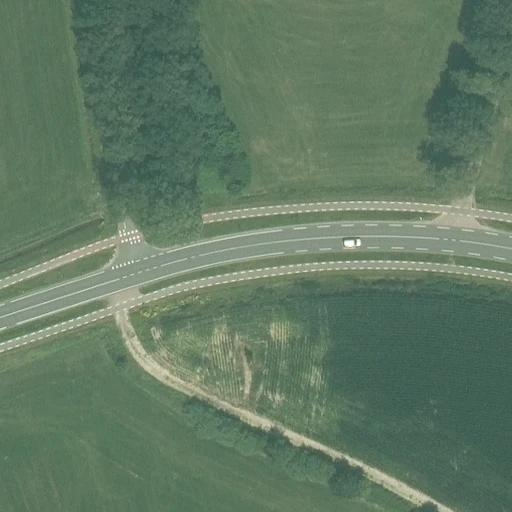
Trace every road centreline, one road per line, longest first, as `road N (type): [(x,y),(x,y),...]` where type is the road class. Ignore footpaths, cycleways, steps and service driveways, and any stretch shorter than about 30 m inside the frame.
road 1 (primary): [(511,249),(399,236),(316,238),(247,245),(134,273)]
road 2 (unclassified): [(134,273),(91,0)]
road 3 (primary): [(134,273),(0,316)]
